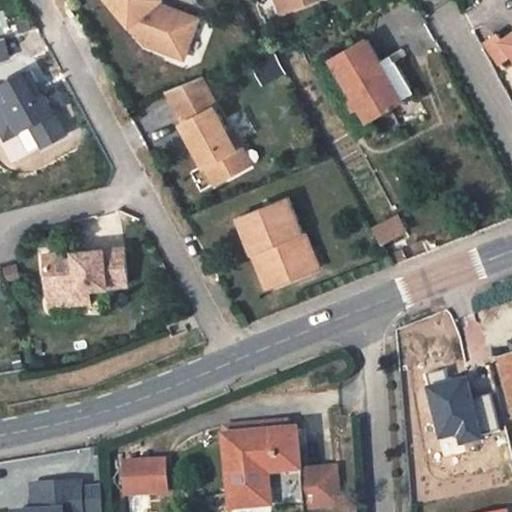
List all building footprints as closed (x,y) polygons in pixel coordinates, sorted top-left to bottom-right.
[(112,0),(148,43),(169,51),(172,43),(190,49),(202,19),(173,7),(168,12),(160,2),(162,0),(112,0)] [(279,0),(284,12),(315,0),(279,0)] [(511,34),(505,40),(500,33),(486,43),(501,64),(511,55),(511,34)] [(367,36),(331,56),(354,95),(348,98),(352,104),(357,101),(366,116),(413,88),(395,57),(383,64),(367,36)] [(6,40),(0,41),(0,58),(9,57),(6,40)] [(172,43),(169,51),(187,58),(190,49),(172,43)] [(0,88),(0,130),(4,137),(30,122),(43,145),(66,132),(31,71),(0,88)] [(215,99),(206,76),(170,90),(183,124),(182,125),(200,169),(201,168),(209,187),(235,177),(228,158),(235,155),(228,137),(213,100),(215,99)] [(232,135),(228,137),(235,155),(228,158),(235,177),(247,172),(240,154),(232,135)] [(292,198),(242,218),(256,253),(261,252),(275,287),(313,272),(305,252),(315,248),(308,232),(306,233),(292,198)] [(398,213),(372,228),(382,245),(408,230),(398,213)] [(49,255),(54,301),(84,298),(83,288),(93,286),(132,283),(128,247),(49,255)] [(261,252),(256,253),(270,289),(275,287),(261,252)] [(84,298),(54,301),(54,306),(94,302),(93,286),(83,288),(84,298)] [(474,374),(428,384),(442,443),(463,438),(465,447),(489,441),(474,374)] [(304,471),(301,431),(229,437),(234,510),(306,503),(306,509),(341,506),(338,469),(304,471)] [(164,465),(124,467),(125,497),(165,496),(164,465)] [(85,485),(36,487),(37,511),(86,511),(85,493),(85,485)] [(106,511),(105,491),(85,493),(86,511),(106,511)]
